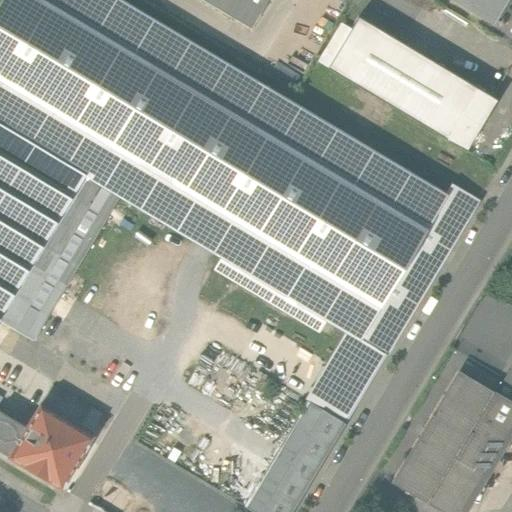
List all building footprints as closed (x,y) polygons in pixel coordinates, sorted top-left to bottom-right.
[(348,334),(359,340),(447,194),(124,0),(0,0),(0,77),(2,79),(0,81),(0,122),(120,195),(222,257),(214,270),(319,334),(327,321),(348,334)] [(202,0),(250,28),(266,0),(202,0)] [(511,0),(451,0),(498,27),(511,1),(511,0)] [(365,20),(336,69),(473,150),(502,101),(365,20)] [(0,321),(32,341),(120,195),(0,122),(0,321)] [(359,340),(386,356),(480,201),(453,184),(447,194),(359,340)] [(252,511),(292,511),(386,356),(359,340),(348,334),(244,507),(252,511)] [(511,404),(459,372),(393,482),(445,511),(461,511),(511,426),(511,404)] [(41,408),(28,431),(11,459),(60,489),(90,438),(41,408)] [(0,452),(11,459),(28,431),(0,414),(0,452)]
